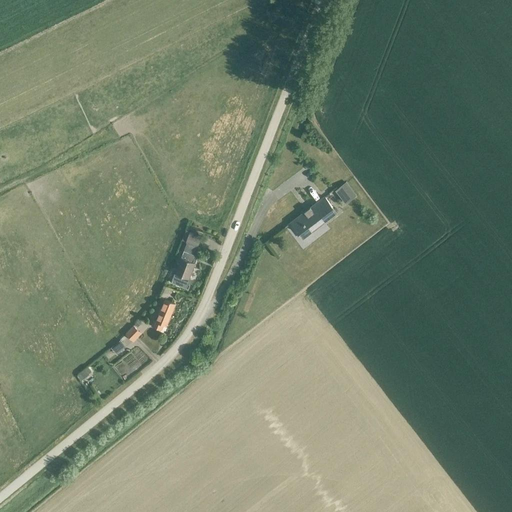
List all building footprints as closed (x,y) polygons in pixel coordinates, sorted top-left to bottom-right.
[(347,181),(336,189),(346,203),(357,195),(347,181)] [(299,233),(303,238),(312,231),(308,226),(320,216),(324,222),(337,213),(325,197),(311,207),(310,207),(304,211),(305,212),(291,223),(299,233)] [(186,242),(199,247),(203,236),(191,231),(186,242)] [(184,250),(171,282),(189,289),(190,284),(189,284),(191,279),(189,278),(195,263),(193,262),(196,255),(184,250)] [(166,325),(175,303),(165,299),(156,320),(155,319),(152,325),(162,329),(164,324),(166,325)] [(135,322),(138,327),(145,323),(141,318),(135,322)] [(134,325),(126,333),(120,339),(126,345),(132,339),(133,340),(141,333),(134,325)] [(88,367),(80,373),(84,377),(91,371),(88,367)]
